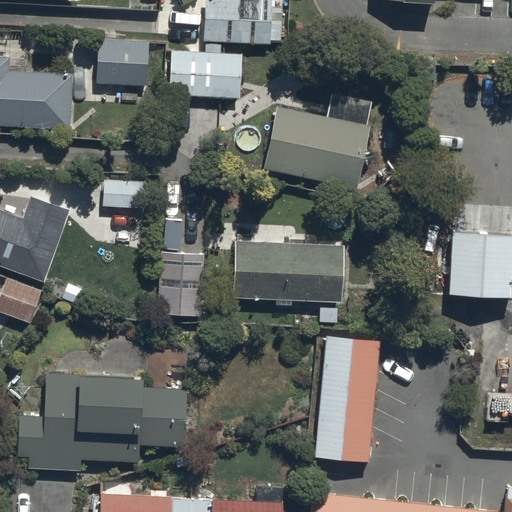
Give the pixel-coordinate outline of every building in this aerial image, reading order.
[(271,3),(240,0),(204,0),(204,42),(267,45),(271,3)] [(368,0),(368,1),(428,10),(429,0),(368,0)] [(148,41),(98,39),(96,82),(146,85),(148,41)] [(241,54),(171,50),(168,94),(239,98),(241,54)] [(0,125),(72,129),(74,73),(9,69),(10,56),(0,55),(0,125)] [(370,125),(277,104),(263,168),(357,188),(370,125)] [(104,174),(104,200),(151,200),(151,174),(104,174)] [(25,217),(0,208),(0,264),(42,280),(72,209),(32,197),(25,217)] [(511,257),(511,237),(449,234),(445,295),(508,301),(511,257)] [(345,245),(236,240),(234,297),(342,302),(345,245)] [(204,253),(161,251),(157,313),(201,316),(204,253)] [(4,275),(0,287),(0,310),(28,320),(40,288),(4,275)] [(382,343),(331,338),(319,456),(368,461),(382,343)] [(144,378),(47,373),(45,417),(20,416),(18,455),(30,455),(29,467),(80,470),(81,459),(139,462),(140,445),(184,447),(187,388),(143,386),(144,378)] [(504,511),(312,496),(310,511),(504,511)] [(279,511),(280,505),(101,498),(100,511),(279,511)]
